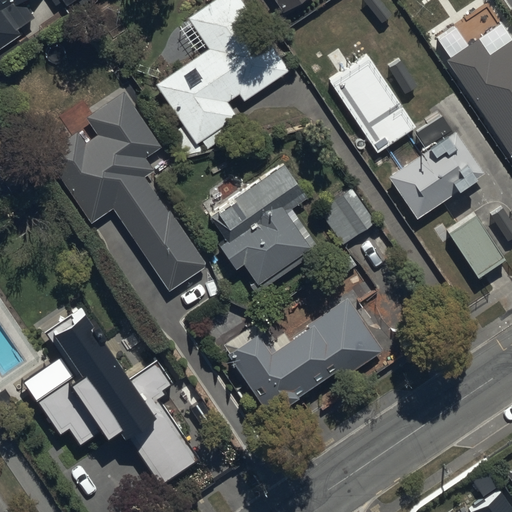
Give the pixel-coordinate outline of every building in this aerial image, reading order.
[(0,0),(0,49),(19,37),(7,17),(32,0),(0,0)] [(156,88),(191,139),(290,73),(239,0),(217,0),(188,20),(209,52),(156,88)] [(274,0),(283,13),(301,0),(274,0)] [(474,30),(446,48),(511,149),(511,27),(510,25),(482,43),(474,30)] [(367,55),(330,79),(378,151),(415,126),(367,55)] [(115,210),(171,292),(208,267),(140,168),(162,153),(124,96),(89,120),(100,137),(56,167),(95,224),(115,210)] [(451,128),(385,175),(418,221),(484,175),(451,128)] [(280,167),(210,217),(264,293),(320,254),(290,212),(305,201),(280,167)] [(0,170),(0,206),(17,196),(0,170)] [(350,190),(320,212),(345,248),(376,226),(350,190)] [(475,212),(448,229),(478,275),(505,258),(475,212)] [(263,339),(230,361),(272,423),(383,349),(347,296),(270,348),(263,339)] [(88,320),(55,342),(81,381),(38,409),(83,477),(159,427),(88,320)] [(471,511),(511,511),(511,506),(495,482),(465,502),(471,511)]
